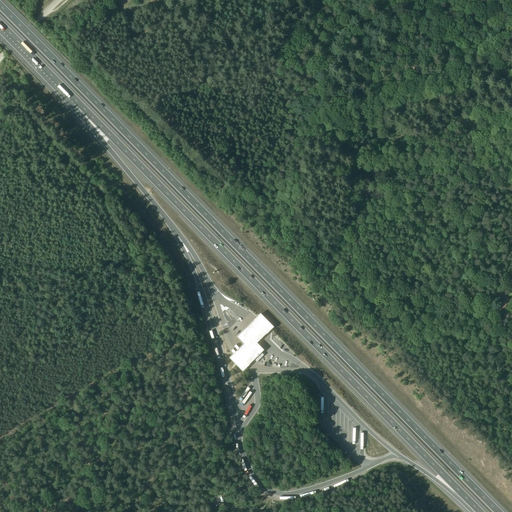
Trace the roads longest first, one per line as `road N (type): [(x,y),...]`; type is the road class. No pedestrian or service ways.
road 1 (motorway): [(500,511),(0,5)]
road 2 (motorway): [(0,24),(480,511)]
road 3 (track): [(105,0),(99,15),(108,22),(150,3),(165,5),(199,86),(267,169),(293,173),(310,109)]
road 4 (track): [(260,163),(221,178),(160,113),(162,103),(297,52),(301,42),(307,63),(323,72)]
road 5 (track): [(475,106),(473,143),(511,418)]
road 6 (track): [(260,0),(301,42),(359,8),(310,109)]
road 7 (track): [(325,248),(389,290),(437,309),(511,302)]
road 8 (track): [(341,227),(402,154),(475,106)]
road 9 (track): [(325,248),(286,210),(293,173),(321,214),(341,227)]
